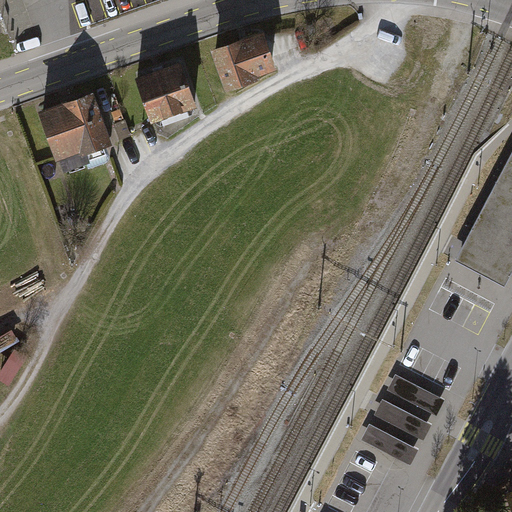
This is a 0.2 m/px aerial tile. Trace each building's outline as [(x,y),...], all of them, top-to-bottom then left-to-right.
[(259,71),(278,64),(264,25),(210,44),(225,88),(260,76),(259,71)] [(135,74),(151,120),(198,103),(181,57),(135,74)] [(38,106),(55,156),(110,137),(93,87),(38,106)] [(511,272),(511,150),(455,260),(505,286),(511,272)] [(365,439),(414,462),(421,446),(373,423),(365,439)]
